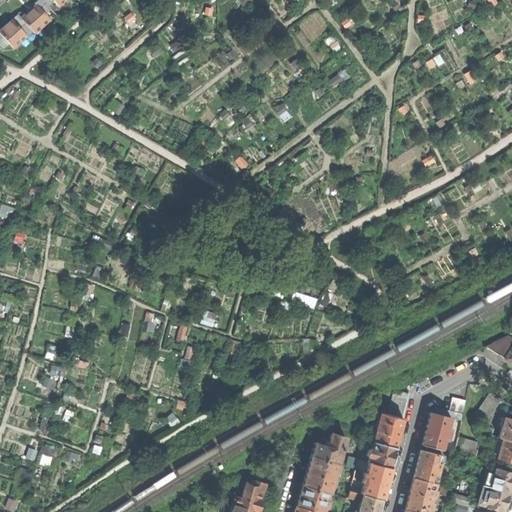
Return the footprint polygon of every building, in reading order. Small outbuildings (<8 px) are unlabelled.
[(48,5),(42,0),(37,0),(34,3),(35,4),(44,13),(50,8),(48,5)] [(44,13),(35,4),(32,7),(33,9),(26,15),(25,14),(20,17),(31,29),(32,31),(40,25),(42,27),(50,20),(44,13)] [(28,11),(25,14),(26,15),(33,9),(32,7),(30,9),(29,10),(28,11)] [(31,29),(20,17),(18,14),(12,19),(25,34),(31,29)] [(25,34),(12,19),(9,22),(8,23),(7,24),(0,29),(0,32),(9,44),(13,48),(27,36),(25,34)] [(34,33),(42,27),(40,25),(32,31),(34,33)] [(9,44),(0,32),(0,44),(3,49),(9,44)] [(3,204),(1,215),(13,217),(15,206),(3,204)] [(178,340),(186,341),(189,326),(182,325),(178,340)] [(511,341),(511,336),(508,334),(485,346),(502,357),(511,341)] [(511,341),(502,357),(506,360),(511,363),(511,341)] [(402,418),(409,393),(397,390),(394,391),(388,414),(402,418)] [(501,399),(490,391),(474,414),(486,422),(501,399)] [(452,396),(449,410),(455,411),(462,413),(465,400),(452,396)] [(453,418),(455,411),(449,410),(435,406),(434,413),(450,417),(453,418)] [(462,413),(455,411),(453,418),(461,420),(462,413)] [(399,432),(402,418),(388,414),(380,412),(373,441),(395,447),(399,432)] [(447,427),(450,417),(434,413),(429,412),(425,428),(421,444),(442,449),(444,439),(447,440),(450,428),(447,427)] [(511,418),(504,416),(498,437),(502,438),(511,440),(511,418)] [(310,456),(337,463),(345,436),(335,434),(332,434),(329,436),(327,446),(316,442),(315,442),(314,443),(313,447),(310,456)] [(479,443),(458,437),(454,451),(475,456),(479,443)] [(511,440),(502,438),(497,457),(511,461),(511,440)] [(393,455),(395,447),(373,441),(371,449),(368,448),(367,455),(369,456),(368,461),(369,462),(390,467),(393,455)] [(43,463),(51,465),(54,448),(46,447),(43,463)] [(416,465),(413,478),(435,484),(442,456),(420,450),(416,465)] [(334,472),(337,463),(310,456),(306,470),(302,485),(329,492),(331,485),(333,478),(334,472)] [(356,458),(348,456),(346,467),(354,468),(356,458)] [(386,481),(390,467),(369,462),(366,473),(365,472),(362,482),(364,483),(361,493),(363,494),(382,499),(386,481)] [(511,477),(511,471),(494,467),(489,483),(488,483),(487,486),(508,492),(511,482),(511,477)] [(409,493),(405,509),(415,511),(427,511),(429,509),(431,510),(433,502),(430,501),(431,497),(434,498),(436,490),(433,490),(435,484),(413,478),(409,493)] [(241,497),(235,495),(232,504),(257,511),(261,497),(265,483),(253,480),(252,483),(248,482),(247,482),(246,483),(245,484),(241,497)] [(439,493),(445,495),(446,491),(447,486),(441,484),(439,493)] [(322,511),(324,508),(326,500),(329,492),(302,485),(299,493),(296,506),(315,511),(317,511),(322,511)] [(506,501),(508,492),(487,486),(486,488),(488,489),(483,505),(503,511),(506,501)] [(361,500),(363,494),(361,493),(349,490),(348,497),(361,500)] [(231,507),(232,504),(235,495),(220,491),(217,502),(220,503),(231,507)] [(458,494),(446,491),(445,495),(443,500),(455,503),(470,506),(472,498),(458,494)] [(382,499),(363,494),(361,500),(358,511),(356,510),(355,511),(378,511),(382,499)] [(216,511),(220,503),(217,502),(207,499),(202,511),(216,511)] [(468,511),(470,506),(455,503),(453,511),(458,511),(468,511)]
